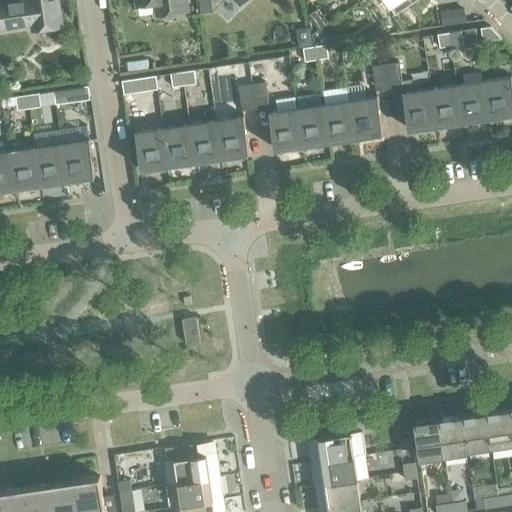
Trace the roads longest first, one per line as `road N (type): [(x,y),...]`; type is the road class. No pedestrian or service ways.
road 1 (residential): [(227,229),(511,186)]
road 2 (tertiary): [(250,385),(511,345)]
road 3 (residential): [(0,419),(250,385)]
road 4 (residential): [(128,244),(89,0)]
road 5 (residential): [(250,385),(227,229)]
road 6 (residential): [(0,263),(128,244)]
road 7 (tertiary): [(268,511),(250,385)]
